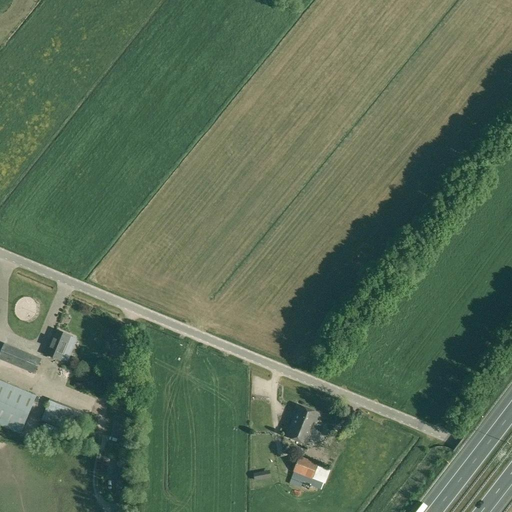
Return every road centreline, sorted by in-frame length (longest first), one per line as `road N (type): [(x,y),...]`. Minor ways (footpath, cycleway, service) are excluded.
road 1 (unclassified): [(511,461),(0,253)]
road 2 (motorway): [(511,411),(432,511)]
